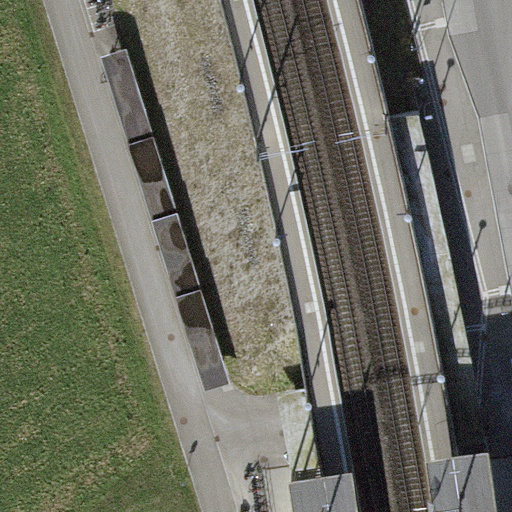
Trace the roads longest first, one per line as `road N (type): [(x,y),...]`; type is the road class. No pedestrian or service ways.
road 1 (track): [(61,0),(203,441)]
road 2 (track): [(203,441),(275,432),(286,511)]
